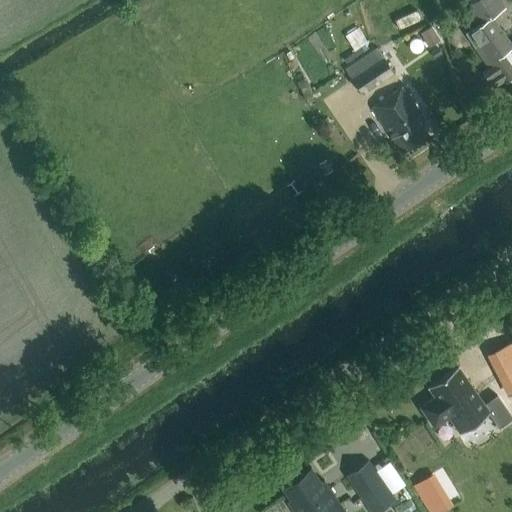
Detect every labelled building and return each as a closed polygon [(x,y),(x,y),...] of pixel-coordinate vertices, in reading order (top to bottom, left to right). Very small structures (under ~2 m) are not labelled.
[(503,5),(499,0),(473,0),(466,5),(479,24),(466,33),(472,42),(471,43),(487,66),(481,70),(491,85),(502,78),(504,81),(511,75),(511,64),(511,45),(490,14),(503,5)] [(440,39),(431,25),(419,32),(428,46),(440,39)] [(361,29),(350,37),(357,47),(368,40),(361,29)] [(345,69),(362,94),(394,73),(377,48),(345,69)] [(402,86),(371,107),(402,152),(427,135),(415,117),(419,114),(408,98),(410,97),(402,86)] [(511,337),(487,350),(508,391),(511,388),(511,337)] [(457,366),(427,386),(434,396),(419,406),(433,426),(448,416),(459,432),(487,413),(498,427),(511,418),(496,395),(483,404),(457,366)] [(345,476),(346,475),(371,511),(375,511),(395,499),(394,498),(367,460),(368,460),(367,459),(345,475),(345,476)] [(310,466),(280,487),(280,488),(281,487),(289,499),(286,501),(286,502),(289,499),(298,511),(344,511),(328,488),(328,487),(324,489),(320,482),(323,480),(323,479),(320,481),(310,467),(310,466)] [(270,511),(289,511),(282,497),(267,505),(270,511)]
